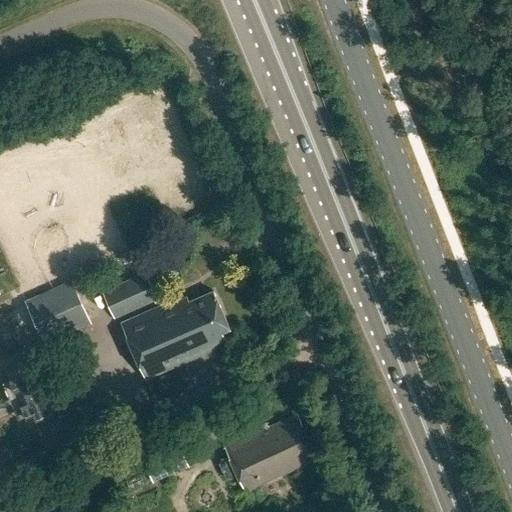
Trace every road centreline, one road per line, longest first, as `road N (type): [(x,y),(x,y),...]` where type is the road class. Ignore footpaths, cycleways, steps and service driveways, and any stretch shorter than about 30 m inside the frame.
road 1 (unclassified): [(387,511),(268,214),(185,39),(153,16),(107,6),(0,44)]
road 2 (trunk): [(457,511),(253,0)]
road 3 (tertiary): [(511,463),(334,0)]
